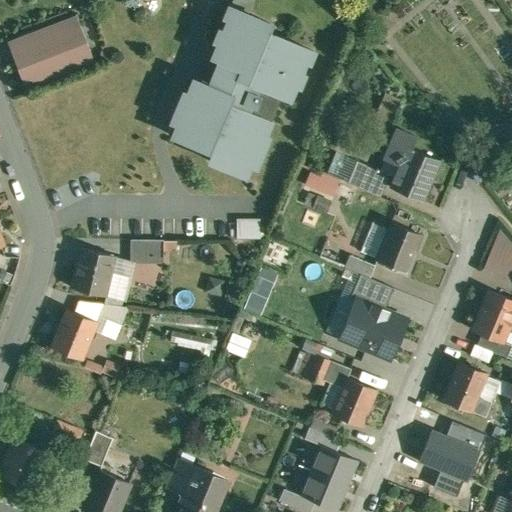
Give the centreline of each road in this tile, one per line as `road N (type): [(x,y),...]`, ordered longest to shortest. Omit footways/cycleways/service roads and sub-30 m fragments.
road 1 (residential): [(359,511),(468,249)]
road 2 (residential): [(0,133),(42,247),(0,359)]
